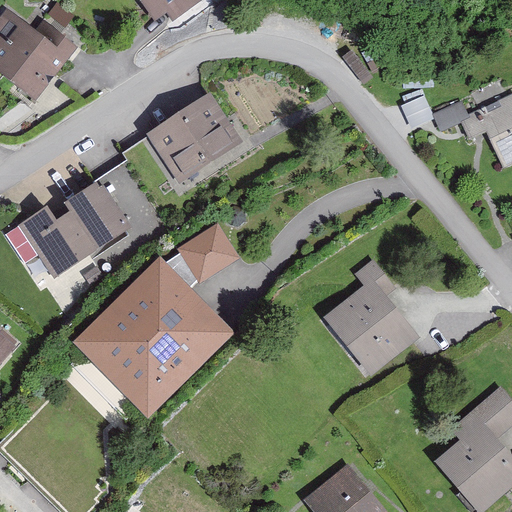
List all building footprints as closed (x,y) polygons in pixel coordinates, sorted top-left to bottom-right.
[(202,2),(200,0),(140,0),(156,23),(167,16),(172,23),(202,2)] [(34,35),(4,14),(0,19),(0,75),(38,103),(77,50),(42,24),(34,35)] [(511,166),(511,97),(469,118),(463,105),(434,118),(442,134),(463,125),(471,143),(489,135),(505,170),(511,166)] [(240,144),(209,98),(148,138),(179,185),(240,144)] [(413,128),(435,122),(428,100),(406,106),(413,128)] [(133,232),(103,186),(70,208),(75,215),(61,224),(52,210),(23,228),(58,281),(133,232)] [(221,230),(184,253),(204,284),(241,261),(221,230)] [(241,337),(165,262),(81,347),(157,421),(241,337)] [(397,292),(375,264),(352,281),(362,295),(329,320),(374,379),(422,342),(388,298),(397,292)] [(0,367),(17,347),(0,332),(0,367)] [(511,429),(511,404),(499,391),(454,431),(463,442),(439,463),(482,511),(488,511),(511,491),(511,454),(500,441),(511,429)] [(389,511),(352,468),(310,503),(317,511),(389,511)]
